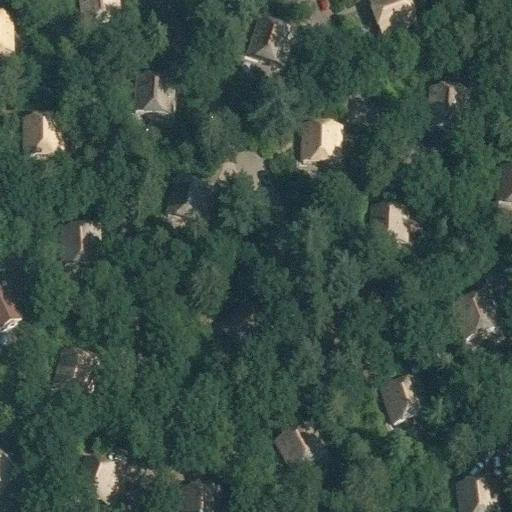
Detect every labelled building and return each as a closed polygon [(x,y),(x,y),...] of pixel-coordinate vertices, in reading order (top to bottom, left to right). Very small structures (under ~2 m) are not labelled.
[(119,26),(115,0),(79,0),(84,31),(119,26)] [(374,14),(383,40),(422,26),(413,1),(374,14)] [(0,56),(11,57),(10,21),(0,21),(0,56)] [(293,37),(259,25),(248,59),(282,71),(293,37)] [(137,81),(135,117),(170,119),(173,84),(137,81)] [(431,93),(429,128),(464,131),(467,95),(431,93)] [(24,124),(25,160),(60,159),(60,124),(24,124)] [(302,166),(338,167),(339,132),(304,131),(302,166)] [(497,207),(511,208),(511,172),(502,172),(497,207)] [(167,219),(202,227),(210,192),(175,184),(167,219)] [(371,245),(404,246),(406,213),(372,211),(371,245)] [(99,267),(99,257),(97,232),(61,235),(63,257),(64,270),(99,267)] [(8,294),(0,297),(0,334),(22,325),(16,312),(19,311),(14,301),(12,302),(8,294)] [(499,331),(486,298),(453,311),(466,344),(499,331)] [(220,332),(243,359),(270,335),(247,309),(220,332)] [(54,392),(89,401),(98,366),(63,357),(54,392)] [(382,396),(394,429),(427,417),(416,384),(382,396)] [(276,446),(293,477),(324,460),(307,429),(276,446)] [(0,489),(14,472),(0,461),(0,489)] [(73,496),(106,509),(119,476),(86,463),(73,496)] [(457,489),(460,511),(495,511),(492,485),(457,489)] [(218,511),(219,493),(183,494),(183,511),(218,511)]
